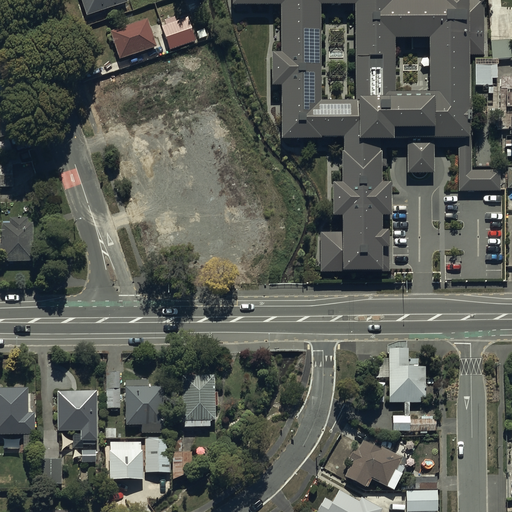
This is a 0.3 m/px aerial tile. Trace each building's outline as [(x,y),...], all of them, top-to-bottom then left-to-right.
[(79,0),(86,19),(127,5),(125,0),(79,0)] [(346,161),(343,161),(343,191),(335,191),(335,220),(344,220),(344,237),(322,237),(323,274),(345,274),(345,276),(381,276),(381,274),(389,274),(388,238),(380,238),(380,220),(389,220),(388,191),(380,191),(379,167),(384,167),(384,149),(408,149),(432,149),(460,149),(460,191),(499,191),(499,174),(470,175),(470,144),(467,144),(467,56),(483,56),(483,3),(469,3),(469,0),(441,0),(441,5),(393,5),(393,0),(233,0),(233,8),(283,8),(283,60),(274,60),(274,88),(283,88),(284,143),(318,143),(318,140),(346,140),(346,161)] [(174,20),(164,23),(166,28),(162,29),(170,53),(194,45),(187,21),(175,24),(174,20)] [(147,23),(109,35),(119,63),(156,51),(147,23)] [(509,42),(490,43),(491,62),(510,61),(509,42)] [(167,72),(91,97),(98,120),(112,115),(115,124),(193,98),(183,66),(180,67),(178,61),(165,66),(167,72)] [(495,66),(474,67),(474,89),(490,88),(490,82),(496,82),(495,66)] [(511,80),(499,81),(499,134),(507,134),(508,151),(506,151),(506,159),(511,159),(511,80)] [(0,141),(11,138),(4,114),(0,115),(0,141)] [(7,141),(0,143),(0,156),(11,152),(7,141)] [(12,167),(22,166),(18,157),(13,158),(13,156),(2,159),(3,167),(0,167),(0,190),(12,190),(12,167)] [(9,227),(1,227),(1,246),(0,246),(0,252),(2,253),(2,265),(28,265),(28,252),(32,252),(32,225),(28,225),(28,221),(9,221),(9,227)] [(497,268),(477,268),(477,278),(497,278),(497,268)] [(389,406),(403,406),(404,419),(392,419),(392,435),(408,434),(408,436),(435,435),(435,423),(432,423),(432,419),(420,419),(420,422),(410,423),(410,406),(421,405),(421,401),(425,401),(424,370),(417,371),(417,362),(408,362),(407,352),(405,352),(405,347),(405,344),(396,344),(391,347),(387,349),(387,357),(389,406)] [(356,354),(336,354),(336,373),(348,373),(348,378),(353,378),(353,374),(356,374),(356,354)] [(214,378),(181,379),(183,431),(209,431),(209,424),(214,424),(214,410),(217,410),(216,395),(214,395),(214,378)] [(147,382),(126,382),(126,429),(141,429),(141,436),(163,436),(163,391),(147,391),(147,382)] [(0,439),(34,440),(34,417),(29,417),(29,393),(0,392),(0,439)] [(57,435),(72,435),(73,452),(83,451),(83,448),(94,447),(94,445),(97,445),(96,394),(56,395),(57,435)] [(170,440),(145,440),(145,476),(170,476),(170,440)] [(142,444),(109,445),(109,479),(142,479),(142,444)] [(401,462),(380,452),(379,454),(361,445),(358,452),(356,451),(348,466),(350,467),(343,481),(367,493),(371,484),(393,495),(402,477),(401,477),(404,471),(398,468),(401,462)] [(95,453),(82,453),(81,465),(95,465),(95,453)] [(191,456),(172,456),(173,483),(192,478),(191,456)] [(62,487),(62,462),(39,462),(39,488),(62,487)] [(437,479),(407,479),(407,485),(400,485),(400,492),(437,492),(437,479)] [(359,501),(339,491),(333,501),(325,497),(316,511),(380,511),(382,508),(362,497),(359,501)] [(436,511),(436,494),(406,494),(406,511),(436,511)]
